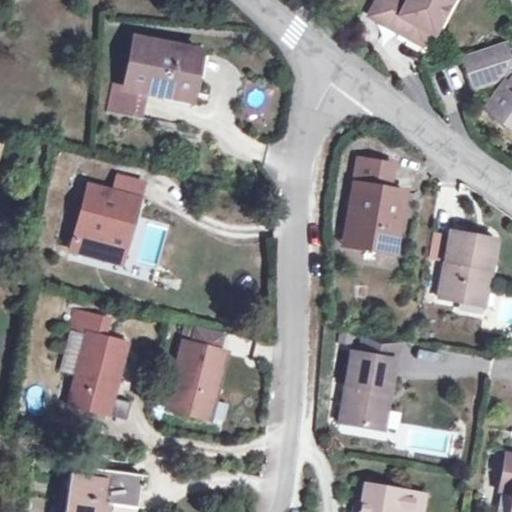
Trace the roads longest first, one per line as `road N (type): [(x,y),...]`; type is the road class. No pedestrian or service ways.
road 1 (residential): [(342,69),(316,114),(299,172),(299,337),(277,511)]
road 2 (residential): [(511,190),(342,69)]
